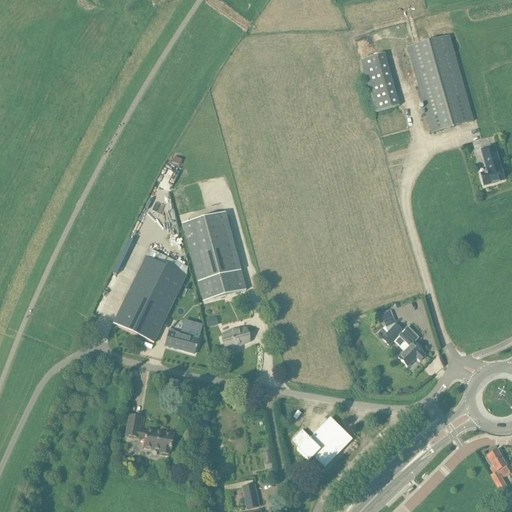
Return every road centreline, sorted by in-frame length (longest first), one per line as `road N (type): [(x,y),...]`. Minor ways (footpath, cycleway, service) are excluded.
road 1 (unclassified): [(0,471),(40,385),(78,358),(106,356),(402,410),(431,400),(455,366)]
road 2 (unclassified): [(405,213),(455,366)]
road 3 (unclassified): [(404,511),(465,450),(511,442)]
